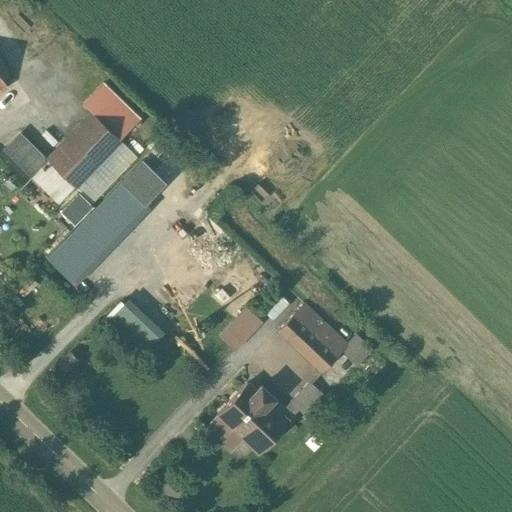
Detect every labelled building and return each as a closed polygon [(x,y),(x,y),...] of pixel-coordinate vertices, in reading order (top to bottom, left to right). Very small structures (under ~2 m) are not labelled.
[(38,11),(15,25),(30,50),(53,35),(38,11)] [(91,112),(46,159),(73,184),(118,138),(91,112)] [(73,184),(46,159),(33,172),(59,198),(73,184)] [(123,295),(100,321),(138,354),(161,328),(123,295)] [(346,343),(302,302),(277,329),(321,370),(346,343)] [(219,333),(234,347),(260,321),(245,307),(219,333)] [(70,376),(82,364),(67,349),(55,361),(70,376)] [(308,380),(289,400),(297,408),(307,417),(326,396),(308,380)] [(260,384),(255,389),(246,381),(215,414),(215,415),(205,426),(220,439),(232,426),(258,451),(287,420),(286,419),(297,408),(289,400),(278,412),(268,402),(273,396),(260,384)]
